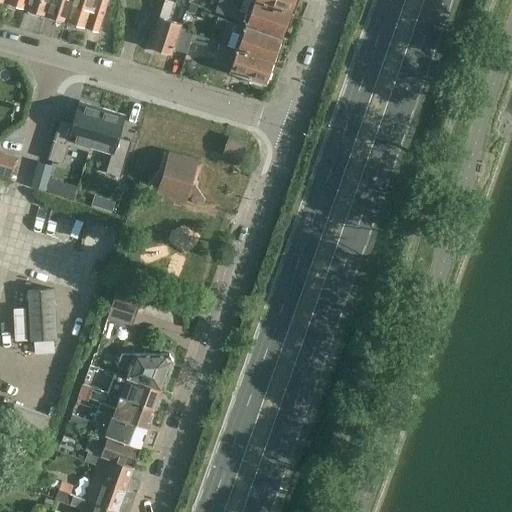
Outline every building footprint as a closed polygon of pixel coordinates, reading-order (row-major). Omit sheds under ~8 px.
[(49,0),(27,0),(26,7),(34,9),(36,13),(41,15),(44,12),(45,13),(49,0)] [(49,0),(45,13),(54,15),(56,20),(60,21),(65,19),(70,0),(49,0)] [(70,0),(65,19),(73,22),(76,26),(80,28),(85,25),(86,26),(89,16),(100,20),(106,0),(70,0)] [(159,15),(149,46),(171,53),(173,48),(179,29),(181,23),(168,19),(174,1),(171,0),(164,0),(160,16),(159,15)] [(289,14),(290,12),(256,0),(242,0),(239,9),(231,7),(233,4),(222,0),(212,0),(209,9),(246,21),(246,22),(282,34),(285,25),(288,26),(292,15),(289,14)] [(294,0),(256,0),(290,12),(290,11),(293,12),(297,1),(294,0)] [(245,26),(227,20),(216,16),(213,25),(232,31),(227,44),(272,62),(273,59),(276,60),(280,49),(277,48),(280,38),(245,26)] [(203,36),(179,29),(179,30),(173,48),(186,52),(190,42),(201,45),(203,36)] [(265,82),(272,62),(227,44),(219,42),(216,50),(224,53),(220,65),(229,69),(251,77),(250,80),(261,84),(262,81),(265,82)] [(59,119),(47,158),(61,162),(67,144),(88,151),(89,146),(101,107),(78,100),(71,122),(59,119)] [(101,107),(89,146),(111,152),(105,172),(120,176),(130,140),(118,136),(124,114),(101,107)] [(229,137),(224,151),(239,156),(244,143),(229,137)] [(15,156),(0,151),(0,172),(10,175),(15,156)] [(159,170),(147,183),(155,186),(202,201),(203,199),(193,183),(198,164),(164,155),(159,170)] [(37,162),(31,186),(44,189),(50,166),(37,162)] [(77,185),(50,177),(46,189),(73,198),(77,185)] [(116,200),(95,193),(91,203),(113,211),(116,200)] [(132,324),(142,291),(118,283),(108,317),(132,324)] [(51,289),(27,290),(31,352),(50,351),(49,340),(54,339),(51,289)] [(114,372),(114,373),(126,378),(160,389),(171,358),(168,353),(121,353),(116,366),(127,370),(125,376),(114,372)] [(114,373),(111,380),(108,392),(118,395),(117,396),(119,396),(153,408),(160,389),(126,378),(114,373)] [(82,383),(77,397),(86,400),(91,386),(82,383)] [(102,410),(101,411),(113,415),(146,426),(153,408),(119,396),(117,396),(113,406),(100,402),(96,408),(102,410)] [(139,446),(146,426),(113,415),(101,411),(98,422),(85,417),(82,425),(96,430),(106,433),(139,446)] [(106,433),(96,430),(91,443),(87,441),(84,449),(99,454),(98,455),(131,467),(139,446),(106,433)] [(75,439),(64,434),(62,439),(73,444),(75,439)] [(98,455),(83,499),(117,511),(125,485),(131,467),(98,455)] [(70,494),(73,487),(59,482),(57,489),(70,494)] [(58,511),(53,510),(57,511),(116,511),(117,511),(83,499),(57,489),(54,497),(80,507),(77,511),(58,511)]
